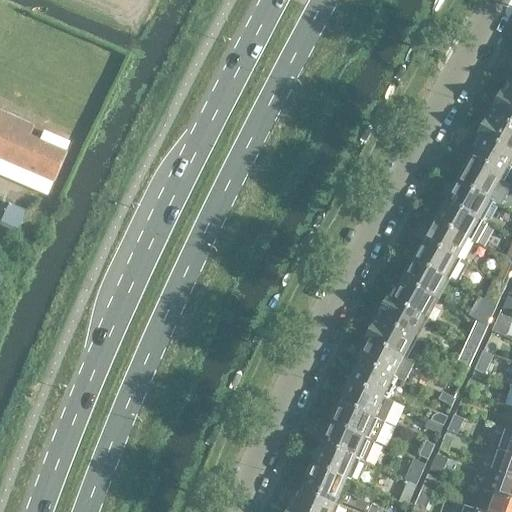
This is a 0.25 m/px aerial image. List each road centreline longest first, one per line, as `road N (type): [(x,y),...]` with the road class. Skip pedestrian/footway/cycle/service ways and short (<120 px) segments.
road 1 (tertiary): [(235,511),(364,233),(498,0)]
road 2 (primary): [(84,511),(150,346),(324,0)]
road 3 (primary): [(271,0),(102,337),(34,511)]
